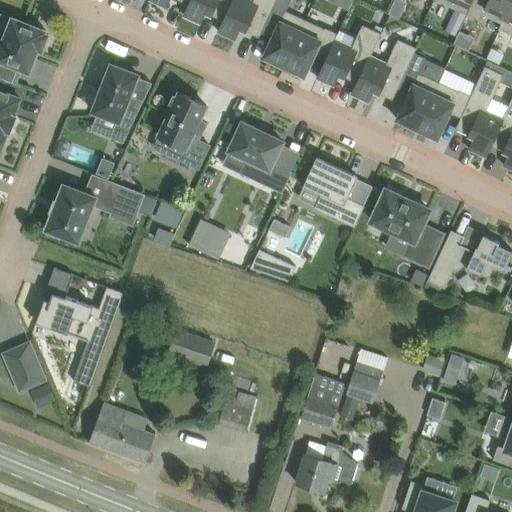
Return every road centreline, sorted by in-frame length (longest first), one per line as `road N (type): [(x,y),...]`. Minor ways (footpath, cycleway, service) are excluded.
road 1 (residential): [(511,208),(97,12)]
road 2 (residential): [(0,257),(97,12)]
road 3 (secondary): [(139,511),(0,454)]
